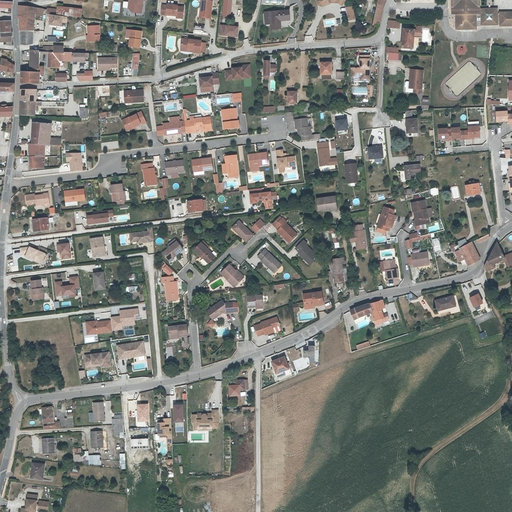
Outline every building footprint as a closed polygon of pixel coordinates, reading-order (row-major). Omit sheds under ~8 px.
[(132,0),(133,1),(131,0),(130,2),(129,9),(132,13),(137,13),(137,10),(142,10),(143,0),(146,1),(146,0),(132,0)] [(201,8),(200,18),(209,18),(211,1),(200,0),(200,8),(201,8)] [(377,0),(372,25),(380,27),(383,13),(383,10),(383,9),(384,8),(384,7),(386,3),(386,0),(377,0)] [(450,0),(451,14),(452,14),(451,0),(477,0),(478,10),(479,10),(479,0),(450,0)] [(481,25),(499,24),(499,26),(511,26),(511,14),(511,15),(511,12),(499,12),(499,13),(497,13),(495,13),(482,13),(481,11),(480,10),(479,10),(478,10),(477,0),(451,0),(452,14),(454,14),(455,29),(462,29),(462,27),(468,27),(468,29),(475,29),(475,27),(479,26),(481,25)] [(44,8),(20,5),(19,18),(20,19),(20,29),(35,30),(35,24),(31,24),(31,19),(28,19),(28,11),(36,12),(43,13),(44,8)] [(177,15),(184,16),(184,8),(177,7),(178,6),(167,5),(167,6),(162,5),(162,15),(167,15),(167,14),(177,15)] [(82,8),(57,6),(56,15),(82,17),(82,8)] [(353,7),(346,8),(349,20),(355,19),(353,7)] [(271,24),(280,23),(280,21),(290,20),(288,10),(264,13),(265,25),(271,24)] [(35,24),(36,12),(28,11),(28,19),(31,19),(31,24),(35,24)] [(400,21),(389,20),(388,24),(388,27),(399,29),(400,21)] [(1,33),(10,32),(10,23),(0,23),(1,33)] [(219,24),(218,35),(236,38),(238,27),(219,24)] [(88,35),(88,41),(99,41),(99,26),(88,26),(88,35)] [(404,29),(402,48),(413,49),(414,36),(421,36),(422,27),(417,27),(417,31),(404,29)] [(35,30),(20,29),(21,43),(22,43),(24,44),(27,44),(28,44),(30,44),(32,44),(34,43),(35,30)] [(140,40),(140,32),(131,31),(130,39),(129,47),(140,48),(141,40),(140,40)] [(10,32),(1,33),(0,33),(0,41),(2,42),(3,42),(5,42),(6,42),(12,41),(12,33),(12,32),(10,32)] [(184,43),(182,43),(182,49),(188,49),(189,49),(189,48),(193,48),(193,52),(201,52),(201,50),(205,51),(206,42),(202,42),(202,40),(189,39),(189,37),(185,37),(185,39),(184,38),(184,43)] [(486,58),(487,47),(477,46),(476,57),(486,58)] [(31,60),(40,60),(40,58),(40,57),(40,55),(40,51),(31,50),(31,51),(31,60)] [(73,53),(71,53),(64,53),(55,52),(49,52),(49,53),(48,59),(48,68),(56,68),(57,61),(73,61),(73,56),(73,53)] [(86,53),(73,53),(73,56),(73,61),(86,62),(86,53)] [(360,66),(352,66),(352,75),(360,75),(360,78),(370,78),(370,54),(361,54),(360,66)] [(0,61),(0,65),(4,67),(5,67),(5,71),(11,71),(11,76),(14,75),(14,73),(15,72),(15,71),(15,66),(13,64),(7,61),(7,60),(2,58),(1,60),(0,61)] [(98,67),(110,68),(113,67),(113,65),(118,65),(118,58),(98,58),(98,67)] [(30,72),(40,73),(40,68),(40,60),(31,60),(30,72)] [(270,61),(265,61),(265,78),(269,78),(269,75),(271,75),(270,71),(278,71),(278,65),(270,65),(270,61)] [(324,74),(332,74),(333,74),(333,63),(323,63),(323,74),(324,74)] [(250,74),(249,64),(241,65),(241,67),(232,68),(232,69),(225,70),(226,80),(243,77),(243,75),(250,74)] [(423,71),(410,70),(410,82),(406,82),(405,83),(405,88),(406,89),(414,89),(414,93),(421,93),(421,89),(422,89),(423,71)] [(77,74),(79,80),(92,80),(92,71),(84,71),(83,74),(77,74)] [(22,83),(40,83),(40,73),(30,72),(21,72),(22,82),(22,83)] [(218,73),(211,73),(211,76),(199,78),(200,87),(213,86),(212,84),(219,83),(218,73)] [(0,91),(14,92),(14,91),(14,87),(14,84),(14,83),(13,83),(0,83),(0,91)] [(36,90),(22,90),(22,95),(21,95),(21,101),(36,101),(36,90)] [(132,100),(132,102),(143,101),(143,90),(124,91),(125,100),(132,100)] [(298,92),(289,92),(289,104),(298,103),(298,92)] [(241,93),(233,93),(233,101),(242,100),(241,96),(242,96),(241,93)] [(21,101),(20,115),(35,115),(35,110),(35,105),(38,105),(41,105),(41,101),(36,101),(21,101)] [(12,115),(13,107),(11,107),(9,107),(7,107),(0,107),(0,115),(12,116),(12,115)] [(225,116),(222,116),(224,128),(239,127),(238,122),(236,123),(235,117),(236,117),(235,109),(224,110),(225,116)] [(510,122),(510,113),(510,110),(497,110),(498,122),(510,122)] [(125,118),(130,128),(141,123),(142,124),(146,123),(141,112),(125,118)] [(293,112),(287,112),(284,112),(285,114),(285,120),(293,119),(293,112)] [(202,121),(202,117),(195,118),(194,116),(190,116),(190,120),(186,121),(184,121),(184,124),(185,130),(185,131),(185,133),(192,132),(192,133),(196,132),(196,130),(200,129),(202,129),(203,132),(212,131),(210,120),(202,121)] [(130,128),(125,118),(122,120),(126,130),(130,128)] [(301,141),(319,139),(318,135),(310,136),(310,134),(312,134),(311,126),(308,126),(307,118),(296,119),(297,128),(299,128),(299,131),(299,132),(299,136),(301,136),(301,141)] [(417,119),(406,120),(407,133),(418,132),(417,119)] [(163,136),(172,135),(172,133),(180,132),(185,131),(185,130),(184,124),(184,121),(181,121),(178,122),(169,123),(162,124),(162,126),(163,135),(163,136)] [(45,145),(51,145),(52,123),(33,122),(32,144),(45,145)] [(466,131),(466,140),(475,140),(475,137),(482,137),(481,126),(469,126),(469,130),(466,131)] [(453,127),(453,130),(453,140),(466,140),(466,131),(466,130),(463,130),(463,127),(453,127)] [(450,131),(450,128),(440,128),(440,139),(444,139),(444,141),(453,140),(453,130),(450,131)] [(318,149),(319,158),(322,157),(323,166),(331,165),(329,143),(318,144),(319,149),(318,149)] [(32,144),(30,144),(30,146),(31,168),(44,168),(45,145),(32,144)] [(283,156),(283,153),(282,147),(276,148),(278,167),(279,167),(280,172),(284,172),(284,166),(295,165),(295,159),(287,159),(287,157),(284,157),(284,155),(283,156)] [(369,160),(383,159),(382,149),(368,149),(369,160)] [(80,153),(66,154),(67,162),(70,162),(70,171),(82,170),(80,153)] [(258,156),(249,157),(250,167),(268,165),(267,153),(258,154),(258,156)] [(225,166),(223,166),(224,173),(230,173),(239,172),(238,162),(239,163),(238,155),(226,156),(227,164),(225,164),(225,166)] [(204,168),(204,170),(213,169),(212,157),(202,158),(202,160),(200,160),(199,159),(193,160),(194,169),(204,168)] [(172,173),(179,172),(185,171),(184,160),(166,162),(168,175),(172,175),(172,173)] [(148,180),(149,185),(158,184),(158,177),(156,177),(155,167),(153,168),(153,163),(142,164),(143,169),(144,169),(145,180),(148,180)] [(347,182),(359,181),(357,164),(345,165),(347,182)] [(415,166),(405,167),(407,181),(416,180),(415,166)] [(471,185),(466,185),(468,196),(481,194),(479,184),(475,184),(475,181),(470,182),(471,185)] [(112,191),(114,190),(115,199),(125,199),(124,189),(123,189),(122,182),(112,183),(112,191)] [(430,188),(431,196),(438,194),(437,187),(430,188)] [(71,203),(71,200),(84,198),(83,188),(64,190),(65,200),(66,204),(71,203)] [(260,188),(250,189),(251,201),(263,200),(266,202),(267,209),(273,208),(271,193),(261,194),(260,188)] [(42,194),(33,195),(26,195),(27,204),(44,203),(44,205),(49,205),(48,192),(42,192),(42,194)] [(330,206),(337,205),(336,195),(317,198),(319,209),(324,208),(331,207),(330,206)] [(206,198),(188,200),(189,210),(207,208),(206,198)] [(417,220),(414,221),(415,227),(429,223),(424,201),(410,204),(412,213),(415,212),(417,220)] [(387,231),(388,228),(392,216),(394,212),(383,208),(377,228),(386,231),(387,231)] [(106,213),(85,215),(86,225),(108,222),(107,218),(113,217),(112,210),(107,211),(106,213)] [(33,217),(31,217),(33,231),(51,229),(50,223),(47,223),(46,219),(47,219),(47,215),(33,217)] [(282,220),(277,225),(280,229),(279,230),(285,237),(287,235),(292,240),(299,233),(288,222),(289,221),(285,217),(284,218),(282,216),(279,218),(282,220)] [(238,232),(237,233),(247,243),(253,236),(239,222),(233,227),(238,232)] [(264,227),(259,222),(252,229),(257,234),(264,227)] [(355,235),(356,243),(357,250),(367,249),(364,231),(363,231),(363,225),(355,226),(356,232),(355,232),(355,235)] [(139,240),(139,242),(142,242),(153,240),(152,228),(147,228),(147,230),(141,231),(130,232),(131,241),(137,240),(139,240)] [(340,247),(338,238),(336,239),(334,233),(331,234),(334,248),(340,247)] [(490,237),(489,234),(478,240),(479,242),(490,237)] [(102,245),(104,245),(103,236),(91,238),(94,256),(104,255),(102,245)] [(296,244),(299,247),(305,241),(302,238),(296,244)] [(438,238),(432,239),(435,252),(441,251),(438,238)] [(467,245),(468,244),(465,238),(457,242),(460,248),(461,248),(467,245)] [(169,244),(171,247),(178,242),(176,239),(169,244)] [(305,241),(299,247),(298,248),(302,251),(300,253),(306,258),(307,257),(313,263),(320,256),(308,245),(310,243),(306,240),(305,241)] [(68,241),(57,243),(59,253),(61,253),(62,258),(71,257),(68,241)] [(212,254),(213,253),(209,249),(211,247),(205,241),(203,243),(194,252),(197,256),(199,254),(202,257),(203,255),(210,263),(216,257),(212,254)] [(508,261),(511,268),(511,252),(505,255),(504,255),(498,241),(497,242),(497,243),(496,244),(494,248),(492,253),(488,260),(490,265),(489,266),(489,267),(490,269),(491,270),(496,268),(494,264),(499,262),(500,262),(503,262),(506,261),(508,261)] [(176,254),(177,255),(184,250),(178,242),(171,247),(164,253),(169,259),(176,254)] [(472,242),(468,244),(467,245),(461,248),(460,248),(465,259),(469,266),(480,259),(472,242)] [(35,256),(42,259),(45,252),(30,246),(20,247),(21,253),(27,252),(26,255),(34,258),(35,256)] [(460,261),(465,259),(460,248),(459,249),(456,251),(455,251),(460,261)] [(271,265),(277,271),(283,265),(267,249),(260,256),(264,259),(263,260),(269,266),(271,265)] [(427,252),(412,255),(412,258),(413,264),(414,267),(418,266),(418,265),(429,263),(427,252)] [(345,257),(342,257),(330,258),(332,267),(337,267),(337,271),(334,271),(333,269),(330,270),(331,281),(338,281),(342,280),(349,279),(348,273),(344,274),(343,262),(346,262),(345,257)] [(394,261),(384,262),(386,280),(398,278),(397,270),(395,270),(394,261)] [(231,278),(238,285),(245,278),(237,270),(231,264),(223,272),(229,279),(231,278)] [(166,265),(161,269),(168,276),(173,271),(166,265)] [(239,268),(237,270),(245,278),(246,276),(239,268)] [(102,271),(92,272),(94,288),(104,288),(102,271)] [(63,279),(55,281),(57,294),(65,293),(65,297),(76,295),(75,288),(80,288),(78,275),(70,276),(71,281),(64,283),(63,279)] [(163,282),(167,281),(168,299),(179,299),(177,281),(174,281),(174,276),(163,277),(163,282)] [(236,287),(238,285),(231,278),(229,279),(228,280),(236,287)] [(34,293),(32,293),(33,299),(44,297),(44,292),(42,292),(41,287),(40,279),(32,280),(32,288),(34,288),(34,293)] [(305,295),(307,307),(316,306),(325,305),(323,293),(305,295)] [(449,305),(455,303),(453,295),(435,300),(438,310),(450,307),(449,305)] [(250,309),(258,308),(265,307),(264,297),(249,298),(250,309)] [(225,301),(208,312),(214,320),(226,312),(226,314),(235,313),(234,303),(225,303),(225,301)] [(111,317),(111,319),(113,331),(124,330),(124,326),(137,325),(136,321),(141,320),(140,307),(120,310),(121,316),(111,317)] [(274,333),(274,330),(273,328),(281,325),(278,317),(262,323),(263,325),(256,327),(259,335),(266,333),(266,335),(274,333)] [(113,331),(111,319),(98,321),(98,320),(86,321),(88,335),(113,331)] [(209,320),(207,326),(213,328),(215,322),(209,320)] [(187,324),(182,325),(170,327),(171,336),(180,335),(180,336),(189,335),(187,324)] [(274,333),(275,334),(283,331),(281,325),(273,328),(274,330),(274,333)] [(294,343),(293,344),(294,347),(299,345),(303,344),(307,342),(311,340),(315,338),(319,336),(316,332),(315,332),(311,335),(305,338),(300,341),(299,341),(294,343)] [(145,353),(143,341),(117,345),(120,359),(126,358),(126,356),(145,353)] [(368,341),(356,344),(357,349),(370,345),(368,341)] [(307,344),(307,349),(303,349),(303,362),(314,362),(314,344),(307,344)] [(109,352),(92,354),(92,357),(86,358),(87,366),(94,366),(93,364),(103,363),(103,367),(111,366),(109,352)] [(285,356),(272,362),(277,373),(286,369),(290,368),(285,356)] [(240,395),(239,390),(244,389),(244,380),(234,381),(234,385),(229,386),(230,396),(240,395)] [(104,402),(94,403),(96,421),(106,420),(104,402)] [(137,425),(141,425),(149,425),(148,403),(136,403),(137,425)] [(183,405),(173,405),(174,422),(184,422),(183,405)] [(53,422),(52,416),(51,406),(41,408),(42,417),(44,428),(59,427),(58,421),(53,422)] [(199,425),(214,425),(213,421),(219,421),(219,409),(213,409),(213,412),(207,412),(207,413),(206,412),(205,413),(204,413),(203,414),(199,414),(199,413),(198,413),(194,413),(194,420),(196,420),(199,420),(199,424),(199,425)] [(163,423),(158,423),(158,435),(162,435),(167,435),(167,437),(171,437),(171,419),(163,419),(163,423)] [(213,426),(214,425),(199,425),(199,424),(199,420),(196,420),(196,428),(213,428),(213,426)] [(124,431),(124,424),(115,424),(115,436),(120,435),(120,432),(124,431)] [(102,431),(93,431),(93,447),(103,447),(102,431)] [(54,438),(44,438),(44,453),(54,452),(54,438)] [(33,462),(31,477),(42,478),(44,463),(33,462)] [(31,511),(32,509),(35,509),(37,495),(26,494),(25,507),(21,507),(20,511),(31,511)]
